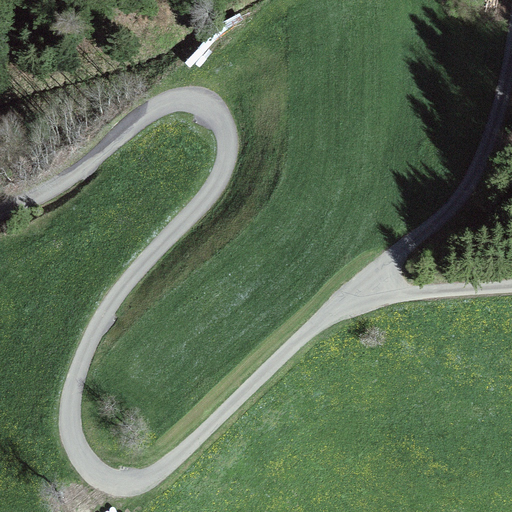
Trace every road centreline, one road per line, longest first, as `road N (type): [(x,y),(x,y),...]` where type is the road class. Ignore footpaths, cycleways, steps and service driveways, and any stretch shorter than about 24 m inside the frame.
road 1 (unclassified): [(348,295),(160,469),(131,479),(108,475),(72,439),(69,409),(80,362),(130,277),(211,190),(224,163),(224,138),(195,105),(175,104),(148,113),(31,199),(0,209)]
road 2 (unclassified): [(511,44),(472,178),(444,214),(348,295)]
road 3 (unclassified): [(511,283),(348,295)]
